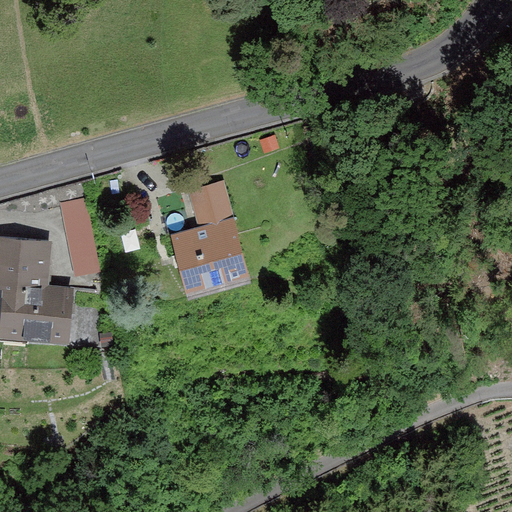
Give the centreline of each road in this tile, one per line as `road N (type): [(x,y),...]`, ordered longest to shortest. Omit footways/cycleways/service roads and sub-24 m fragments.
road 1 (residential): [(500,0),(470,35),(429,60),(0,180)]
road 2 (unclassified): [(248,511),(290,479),(472,377),(511,375)]
